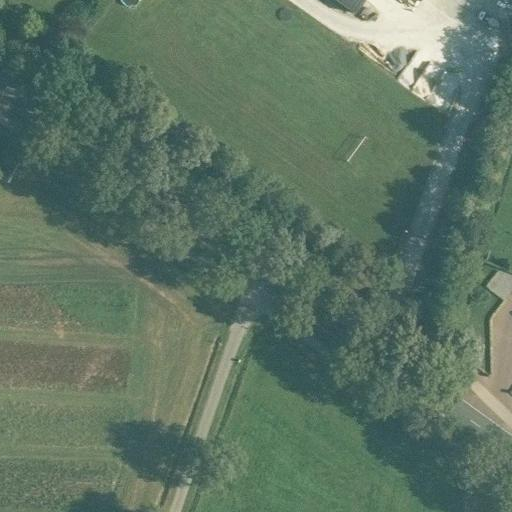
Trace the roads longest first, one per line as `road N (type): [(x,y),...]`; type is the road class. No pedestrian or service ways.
road 1 (secondary): [(273,277),(0,82)]
road 2 (secondary): [(511,451),(273,277)]
road 3 (unclassified): [(177,511),(234,346),(273,277)]
